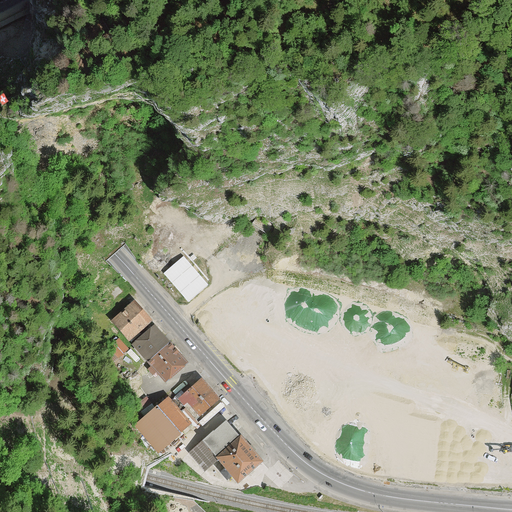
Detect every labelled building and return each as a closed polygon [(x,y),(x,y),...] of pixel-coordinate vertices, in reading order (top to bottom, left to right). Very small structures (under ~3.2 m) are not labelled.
[(113,289),(109,293),(113,297),(117,294),(113,289)] [(150,322),(131,300),(108,320),(127,342),(150,322)] [(150,322),(127,342),(145,362),(167,342),(150,322)] [(119,340),(109,348),(117,357),(127,349),(119,340)] [(167,342),(145,362),(164,383),(186,364),(167,342)] [(127,367),(119,374),(125,381),(133,374),(127,367)] [(199,375),(175,395),(197,420),(220,400),(199,375)] [(126,385),(133,394),(137,390),(130,382),(126,385)] [(133,394),(130,396),(139,407),(149,399),(140,388),(137,390),(133,394)] [(165,396),(133,424),(158,452),(190,424),(165,396)] [(226,420),(200,442),(202,443),(217,461),(238,485),(264,463),(226,420)] [(204,472),(217,461),(202,443),(188,455),(204,472)]
